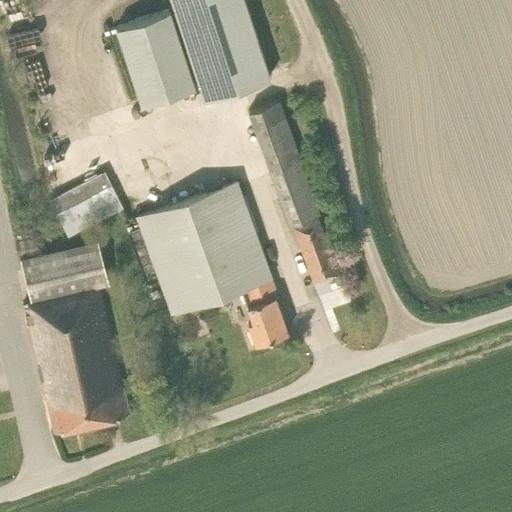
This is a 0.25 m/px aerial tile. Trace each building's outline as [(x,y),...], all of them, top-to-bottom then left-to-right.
[(171,0),(204,99),(250,84),(270,77),(244,0),(171,0)] [(169,9),(116,27),(141,104),(195,86),(169,9)] [(304,178),(297,160),(301,158),(285,116),(290,114),(285,99),(248,110),(268,169),(287,218),(319,208),(307,176),(304,178)] [(49,198),(67,234),(68,234),(122,206),(104,170),(49,198)] [(136,215),(171,311),(240,286),(253,321),(248,323),(255,343),(287,332),(274,295),(277,294),(271,275),(236,179),(136,215)] [(293,226),(313,282),(338,273),(317,217),(293,226)] [(34,237),(14,240),(17,254),(36,250),(34,237)] [(31,300),(23,302),(45,398),(46,397),(54,430),(129,413),(98,284),(108,281),(98,238),(20,257),(31,300)]
